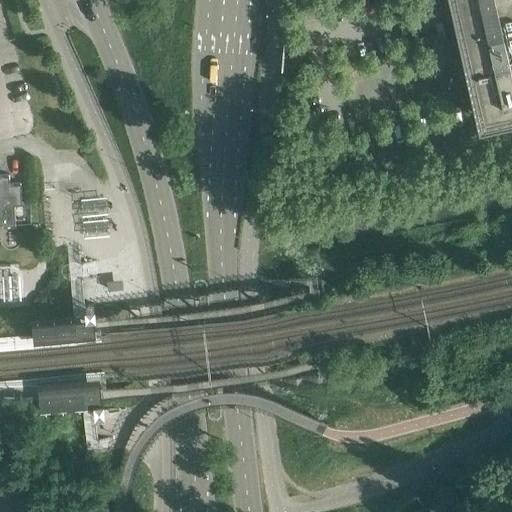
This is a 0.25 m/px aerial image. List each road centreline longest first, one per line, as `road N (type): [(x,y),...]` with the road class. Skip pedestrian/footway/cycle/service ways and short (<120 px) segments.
road 1 (secondary): [(91,0),(155,181),(190,390),(195,511)]
road 2 (secondary): [(249,511),(221,284),(235,0)]
